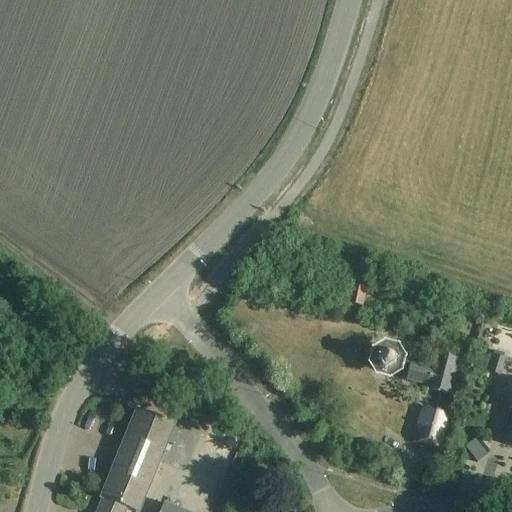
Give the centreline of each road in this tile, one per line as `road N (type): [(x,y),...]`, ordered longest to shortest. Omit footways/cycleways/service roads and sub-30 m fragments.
road 1 (tertiary): [(157,292),(290,148),(320,89),(348,0)]
road 2 (residential): [(327,511),(303,460),(157,292)]
road 3 (tertiary): [(36,511),(70,401),(157,292)]
road 4 (track): [(114,337),(0,241)]
